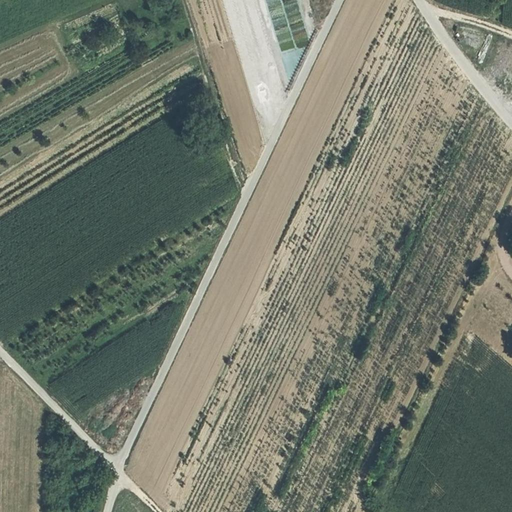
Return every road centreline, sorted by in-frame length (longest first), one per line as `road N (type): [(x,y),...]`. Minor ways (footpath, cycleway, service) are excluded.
road 1 (track): [(340,0),(116,471),(108,511)]
road 2 (track): [(158,511),(0,351)]
road 3 (track): [(184,0),(238,171),(252,181)]
